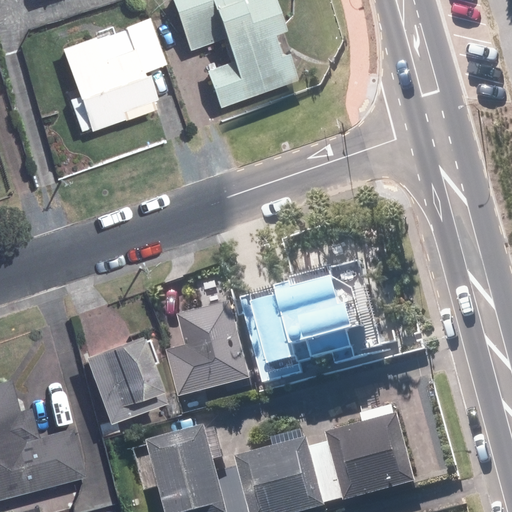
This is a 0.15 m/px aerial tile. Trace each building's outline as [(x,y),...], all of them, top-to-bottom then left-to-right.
[(236,59),(212,68),(225,105),(300,78),(287,41),(279,44),(275,32),(286,28),(276,0),(176,0),(193,47),(227,35),(236,59)] [(141,71),(163,63),(147,19),(92,40),(91,36),(58,49),(76,98),(67,101),(78,130),(87,126),(88,131),(151,108),(148,100),(151,100),(141,71)] [(332,266),(276,280),(278,286),(242,296),(265,381),(303,372),(300,361),(315,358),(313,353),(333,349),(337,364),(384,352),(360,259),(332,266)] [(185,344),(167,349),(179,393),(249,375),(229,297),(177,311),(185,344)] [(137,330),(82,351),(107,416),(161,396),(137,330)] [(12,381),(0,384),(0,501),(86,479),(74,430),(40,439),(33,410),(20,413),(12,381)] [(163,396),(169,415),(181,411),(175,392),(163,396)] [(132,414),(116,417),(118,428),(134,425),(132,414)] [(369,422),(331,433),(333,443),(348,498),(349,501),(420,482),(402,414),(397,416),(369,422)] [(109,417),(94,422),(99,436),(114,432),(109,417)] [(171,511),(231,511),(232,511),(209,425),(153,439),(171,511)] [(312,438),(239,457),(252,511),(306,511),(329,506),(329,503),(312,438)]
